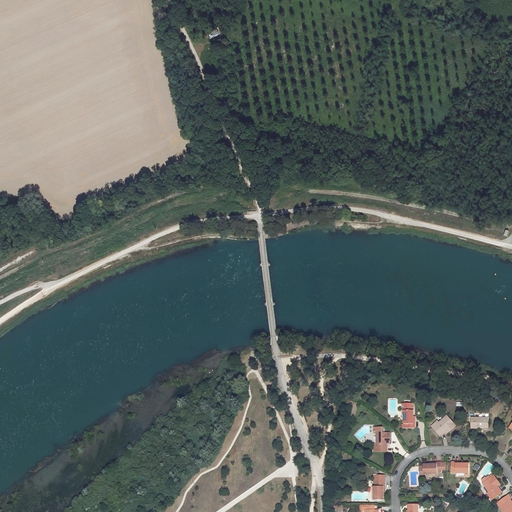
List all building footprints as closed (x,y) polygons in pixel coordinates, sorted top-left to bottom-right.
[(413,410),(404,410),(404,424),(406,424),(406,428),(415,428),(415,420),(414,420),(414,416),(414,410),(413,410)] [(437,421),(432,426),(440,436),(446,431),(447,430),(449,432),(456,426),(447,415),(439,423),(437,421)] [(489,418),(471,417),(471,428),(480,428),(480,427),(489,427),(489,418)] [(387,452),(387,444),(387,442),(390,442),(390,433),(382,433),(382,427),(374,427),(374,433),(377,433),(377,444),(375,444),(375,452),(387,452)] [(463,464),(460,464),(460,462),(452,462),(452,472),(456,472),(456,473),(469,473),(469,464),(463,464)] [(442,463),(433,463),(433,464),(430,464),(424,464),(424,466),(420,467),(420,469),(424,469),(424,474),(438,474),(438,472),(442,472),(442,471),(442,468),(446,467),(446,463),(442,463)] [(494,475),(483,483),(489,492),(487,493),(492,500),(503,493),(498,486),(497,485),(500,483),(494,475)] [(374,486),(374,500),(384,500),(384,494),(384,490),(385,491),(385,482),(375,482),(375,486),(374,486)] [(511,511),(511,501),(510,499),(511,499),(509,495),(499,502),(501,506),(500,507),(503,511),(511,511)]
